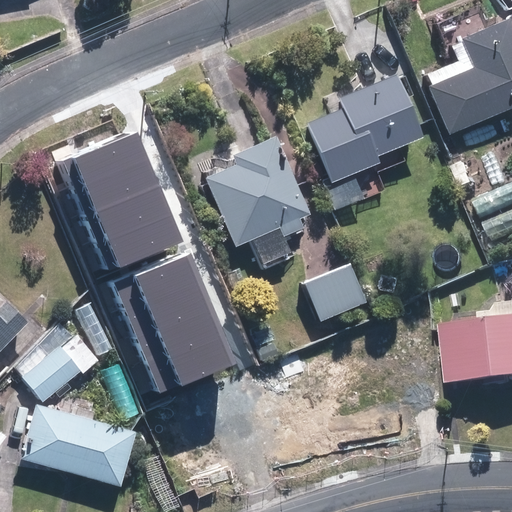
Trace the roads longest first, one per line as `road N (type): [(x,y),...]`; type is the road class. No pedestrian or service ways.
road 1 (residential): [(265,0),(0,117)]
road 2 (tertiary): [(346,511),(511,488)]
